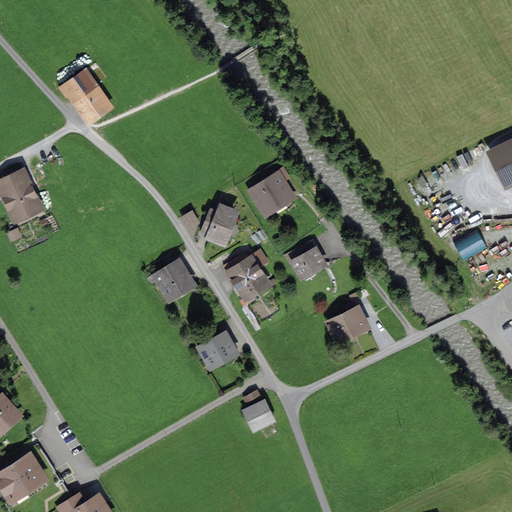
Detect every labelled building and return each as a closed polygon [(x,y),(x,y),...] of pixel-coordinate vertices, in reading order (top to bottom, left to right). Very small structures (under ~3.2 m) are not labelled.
[(83,69),(59,86),(65,95),(72,90),(79,100),(77,102),(89,119),(108,105),(83,69)] [(511,144),(494,153),(508,181),(511,178),(511,144)] [(8,175),(0,178),(0,194),(2,193),(14,218),(41,205),(21,164),(7,171),(8,175)] [(279,174),(252,191),(266,212),(291,196),(286,188),(293,184),(283,168),(277,172),(279,174)] [(212,210),(203,233),(222,241),(234,211),(220,206),(218,213),(212,210)] [(192,211),(183,218),(189,228),(199,222),(192,211)] [(310,241),(289,252),(302,274),(322,263),(310,241)] [(245,252),(224,266),(244,297),(268,281),(258,266),(267,261),(260,250),(248,258),(245,252)] [(178,263),(157,276),(170,297),(191,283),(178,263)] [(350,312),(330,322),(338,339),(366,326),(354,301),(347,305),(350,312)] [(224,334),(202,347),(212,364),(234,351),(224,334)] [(256,391),(245,398),(247,401),(259,394),(256,391)] [(2,398),(0,399),(0,429),(17,414),(2,398)] [(263,403),(244,412),(252,428),(271,419),(263,403)] [(5,472),(0,474),(0,479),(11,497),(43,477),(29,456),(11,467),(11,466),(4,470),(5,472)] [(79,494),(66,503),(71,511),(107,511),(98,497),(86,505),(79,494)]
